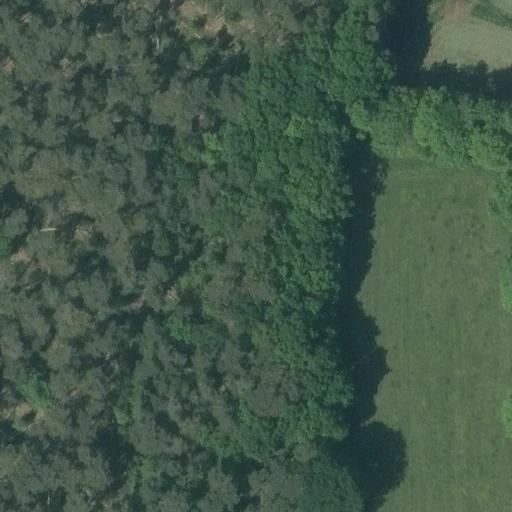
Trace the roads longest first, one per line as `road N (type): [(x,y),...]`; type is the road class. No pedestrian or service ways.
road 1 (track): [(333,123),(162,125),(0,113)]
road 2 (track): [(511,143),(473,124),(333,123)]
road 3 (track): [(333,123),(350,0)]
